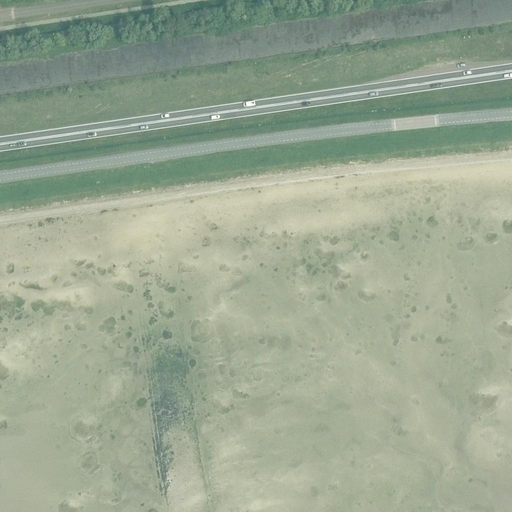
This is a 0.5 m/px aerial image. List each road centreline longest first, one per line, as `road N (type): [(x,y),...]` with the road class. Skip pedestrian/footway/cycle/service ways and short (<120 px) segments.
road 1 (trunk): [(0,144),(511,71)]
road 2 (unclassified): [(0,177),(511,115)]
